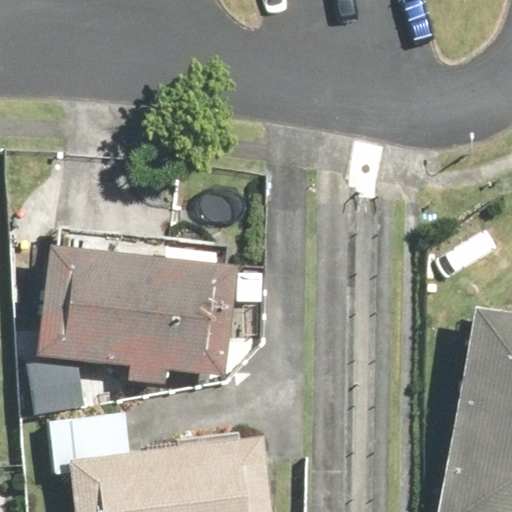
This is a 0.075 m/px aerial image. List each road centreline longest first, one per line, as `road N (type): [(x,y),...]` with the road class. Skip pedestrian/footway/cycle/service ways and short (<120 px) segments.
road 1 (residential): [(374,101),(45,27)]
road 2 (residential): [(511,88),(461,110),(374,101)]
